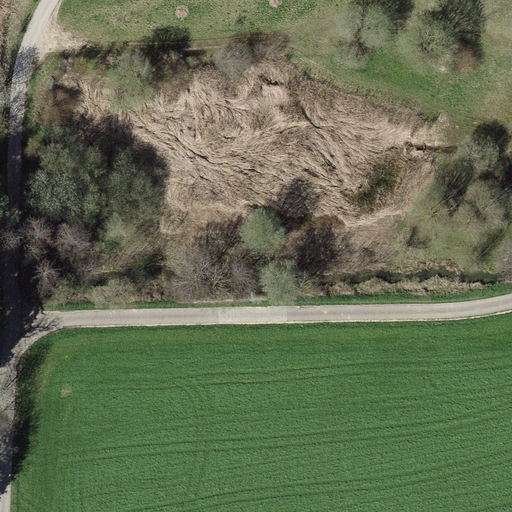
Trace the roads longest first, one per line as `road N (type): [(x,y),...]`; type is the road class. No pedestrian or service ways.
road 1 (track): [(2,511),(17,104),(31,35),(49,0)]
road 2 (track): [(11,318),(436,312),(511,300)]
